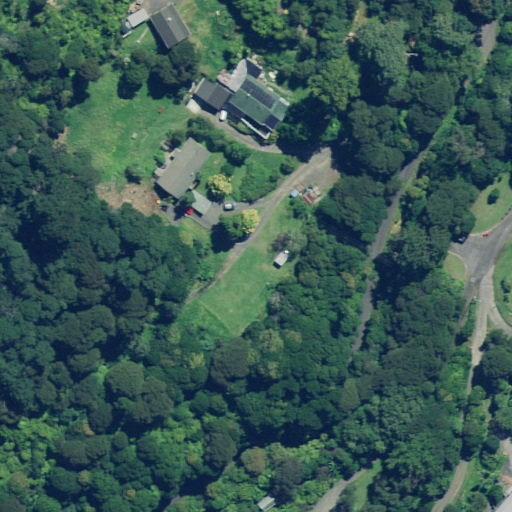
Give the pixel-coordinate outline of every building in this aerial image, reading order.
[(192,34),(172,3),(149,17),(168,48),(192,34)] [(149,18),(143,8),(127,18),(133,28),(149,18)] [(247,74),(230,99),(274,131),(292,106),(247,74)] [(211,154),(190,138),(157,183),(179,199),(211,154)] [(265,511),(279,503),(271,492),(256,502),(262,511),(265,511)] [(511,511),(511,492),(494,511),(511,511)]
